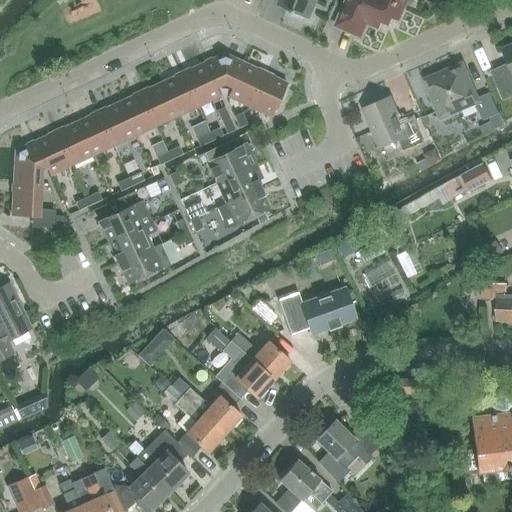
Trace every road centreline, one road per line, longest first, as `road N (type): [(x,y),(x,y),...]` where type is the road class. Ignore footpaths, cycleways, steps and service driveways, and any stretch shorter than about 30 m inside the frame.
road 1 (residential): [(200,511),(239,481),(313,389),(339,372),(371,361),(511,353)]
road 2 (residential): [(0,119),(222,15),(332,66)]
road 3 (residential): [(332,66),(350,74),(511,8)]
road 4 (residential): [(282,173),(341,145),(322,97),(332,66)]
